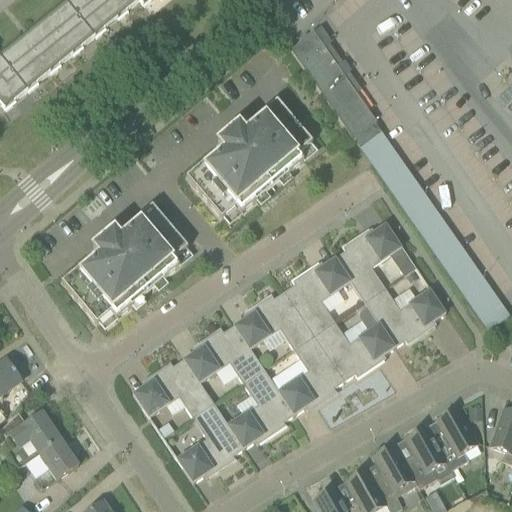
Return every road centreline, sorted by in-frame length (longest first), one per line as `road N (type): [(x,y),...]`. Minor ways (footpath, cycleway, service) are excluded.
road 1 (unclassified): [(0,224),(262,0)]
road 2 (residential): [(511,383),(480,374),(458,379),(234,511)]
road 3 (residential): [(83,377),(235,275)]
road 4 (residential): [(156,178),(283,73)]
road 5 (residential): [(235,275),(371,182)]
road 6 (residential): [(172,511),(83,377)]
road 7 (residential): [(83,377),(0,258)]
road 8 (residential): [(52,265),(156,178)]
road 9 (residential): [(156,178),(235,275)]
